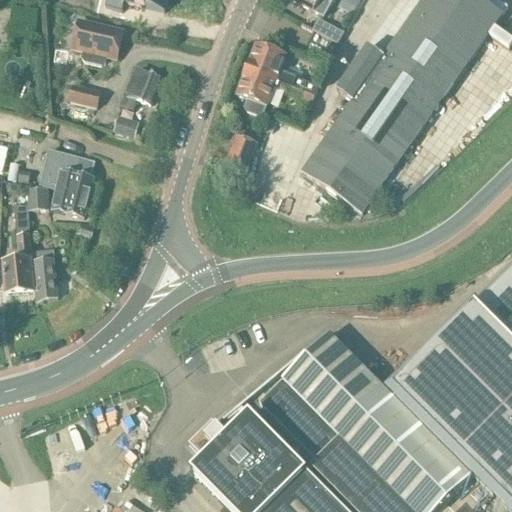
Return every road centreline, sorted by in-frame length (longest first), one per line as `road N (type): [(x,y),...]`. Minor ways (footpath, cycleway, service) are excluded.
road 1 (tertiary): [(202,281),(247,266),(399,261),(439,238),(511,174)]
road 2 (tertiary): [(246,0),(223,45),(170,220)]
road 3 (tertiary): [(130,321),(82,365),(0,393)]
